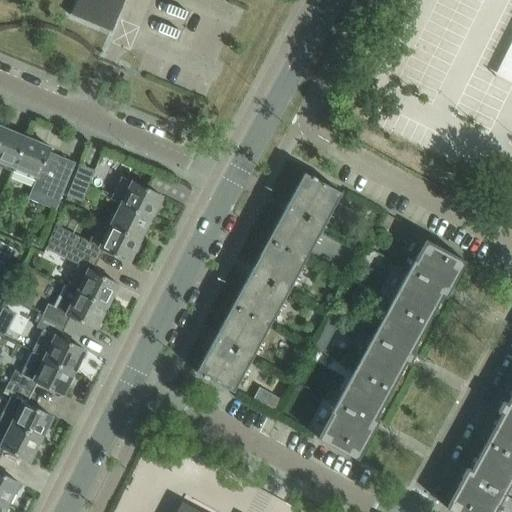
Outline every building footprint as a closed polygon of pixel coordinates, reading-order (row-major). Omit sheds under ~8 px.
[(77,0),(71,14),(69,13),(69,15),(108,31),(112,33),(113,31),(110,30),(122,0),(77,0)] [(511,28),(490,74),(511,85),(511,28)] [(12,170),(26,137),(4,128),(0,138),(0,167),(1,166),(12,170)] [(55,209),(75,161),(48,150),(50,147),(26,137),(12,170),(35,180),(28,198),(55,209)] [(86,190),(95,170),(79,163),(71,184),(86,190)] [(306,259),(342,192),(304,172),(268,238),(306,259)] [(151,218),(162,196),(121,176),(110,198),(120,202),(119,203),(151,218)] [(82,201),(86,190),(71,184),(66,195),(82,201)] [(140,241),(151,218),(119,203),(114,214),(112,213),(108,223),(107,224),(140,241)] [(82,237),(75,250),(98,261),(103,249),(129,263),(140,241),(107,224),(108,223),(100,219),(100,221),(89,241),(82,237)] [(118,284),(93,271),(98,261),(50,237),(46,248),(85,268),(80,277),(82,278),(76,290),(76,291),(107,306),(118,284)] [(269,325),(306,259),(268,238),(232,305),(269,325)] [(446,298),(466,261),(426,239),(390,305),(426,325),(443,296),(446,298)] [(0,266),(4,265),(13,248),(0,240),(0,266)] [(96,329),(107,306),(76,291),(76,290),(67,285),(56,307),(48,303),(46,307),(42,305),(38,313),(65,327),(70,315),(96,329)] [(233,392),(269,325),(232,305),(196,371),(233,392)] [(412,351),(426,325),(390,305),(353,371),(390,391),(406,362),(410,364),(416,353),(412,351)] [(59,338),(65,327),(38,313),(34,320),(38,322),(36,326),(43,329),(32,352),(74,373),(85,350),(59,338)] [(63,395),(74,373),(32,352),(22,372),(15,369),(9,381),(32,393),(37,382),(63,395)] [(376,418),(390,391),(353,371),(331,413),(326,422),(317,437),(358,459),(379,420),(376,418)] [(32,393),(9,381),(3,392),(11,396),(0,417),(0,416),(0,418),(40,439),(52,417),(26,404),(32,393)] [(511,457),(511,392),(507,402),(504,401),(497,412),(501,414),(485,443),(511,457)] [(274,397),(268,407),(275,411),(281,400),(274,397)] [(324,409),(319,418),(326,422),(331,413),(324,409)] [(40,439),(0,418),(0,456),(4,449),(29,461),(40,439)] [(454,511),(494,511),(511,480),(511,457),(485,443),(471,469),(467,467),(445,507),(454,511)] [(0,472),(0,501),(7,505),(19,482),(0,472)] [(201,511),(180,501),(174,511),(201,511)]
